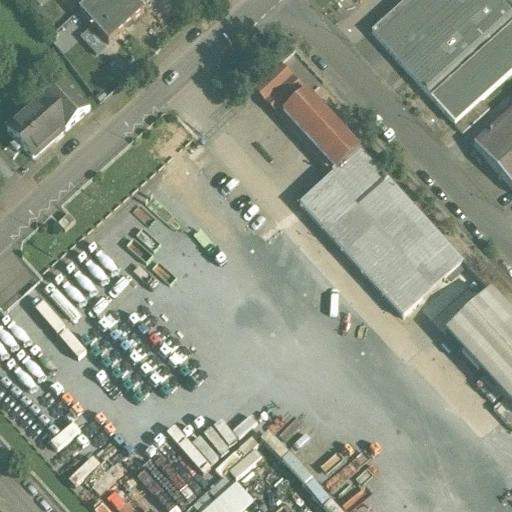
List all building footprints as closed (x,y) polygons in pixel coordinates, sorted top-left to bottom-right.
[(129,0),(94,0),(78,14),(108,47),(143,15),(129,0)] [(511,27),(511,13),(500,0),(410,0),(371,36),(430,101),(511,27)] [(511,0),(500,0),(511,13),(511,0)] [(511,27),(430,101),(454,128),(480,104),(511,75),(511,27)] [(104,50),(88,33),(79,41),(95,58),(104,50)] [(64,85),(41,107),(64,135),(89,113),(64,85)] [(360,155),(306,95),(282,117),(336,176),(360,155)] [(480,104),(454,128),(462,137),(488,113),(480,104)] [(36,159),(64,135),(41,107),(12,131),(36,159)] [(511,114),(489,135),(511,161),(511,114)] [(511,161),(489,135),(473,149),(511,192),(511,161)] [(385,182),(360,155),(336,176),(299,209),(402,322),(462,267),(397,195),(385,182)] [(395,173),(385,182),(397,195),(407,186),(395,173)] [(55,294),(107,352),(232,240),(181,182),(55,294)] [(74,226),(67,219),(58,228),(64,235),(74,226)] [(511,321),(489,296),(445,337),(511,410),(511,321)] [(235,489),(208,511),(246,511),(251,507),(235,489)] [(506,511),(499,502),(483,511),(506,511)]
